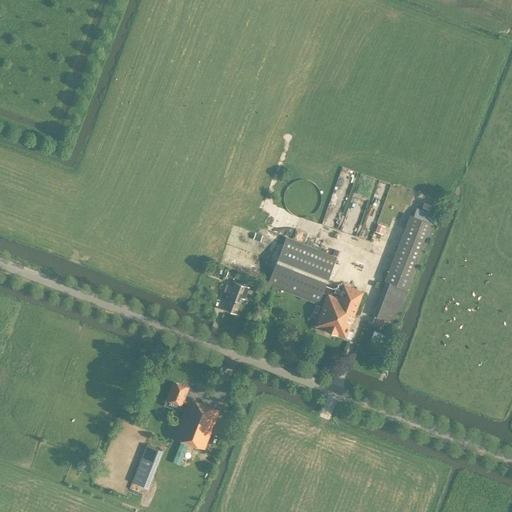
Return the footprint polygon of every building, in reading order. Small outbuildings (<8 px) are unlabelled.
[(323,199),(323,198),(322,195),(322,192),(319,188),(317,185),(315,183),(310,181),(307,180),(304,180),(300,181),(296,182),(293,184),(291,186),(289,189),(287,192),(286,195),(286,199),(286,202),(288,206),(289,209),(292,212),(294,214),(298,215),(301,216),(304,217),(308,216),(312,215),(314,214),(317,212),(319,209),(321,206),(322,203),(323,199)] [(433,224),(410,215),(385,281),(386,281),(373,315),(395,324),(433,224)] [(378,223),(375,231),(382,233),(385,226),(378,223)] [(323,306),(315,326),(346,337),(363,292),(344,284),(334,289),(326,286),(337,257),(286,237),(268,284),(323,306)] [(236,313),(242,299),(244,300),(249,288),(235,282),(230,294),(224,309),(236,313)] [(219,411),(188,399),(188,401),(184,399),(188,388),(174,382),(167,399),(182,405),(183,404),(186,405),(174,437),(204,449),(219,411)]
